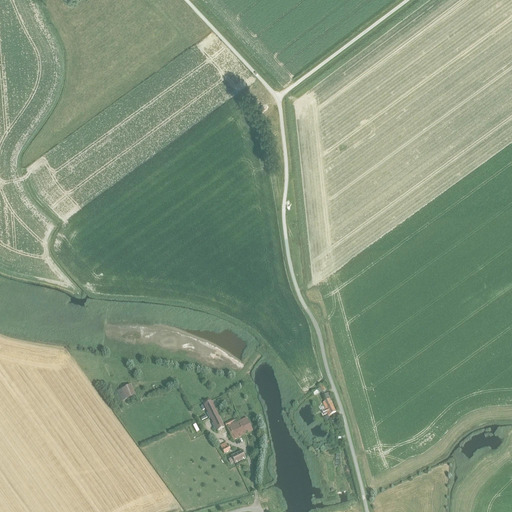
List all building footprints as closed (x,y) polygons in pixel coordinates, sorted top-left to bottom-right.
[(321,387),(312,391),(314,395),(319,393),(319,392),(322,391),(323,391),(327,389),(325,384),(320,386),(321,387)] [(131,385),(116,390),(120,402),(135,397),(131,385)] [(216,430),(217,431),(225,427),(211,401),(209,398),(202,402),(207,413),(206,413),(209,420),(210,419),(213,423),(212,424),(215,431),(216,430)] [(330,399),(323,402),(326,409),(322,411),(323,412),(324,415),(327,414),(329,417),(331,416),(331,415),(336,412),(330,399)] [(227,430),(233,441),(253,431),(246,418),(227,427),(227,429),(227,430)] [(225,424),(226,427),(236,422),(235,419),(225,424)] [(225,443),(220,446),(224,454),(229,452),(229,450),(231,449),(229,446),(227,447),(225,443)] [(242,451),(231,456),(235,464),(245,459),(242,451)]
